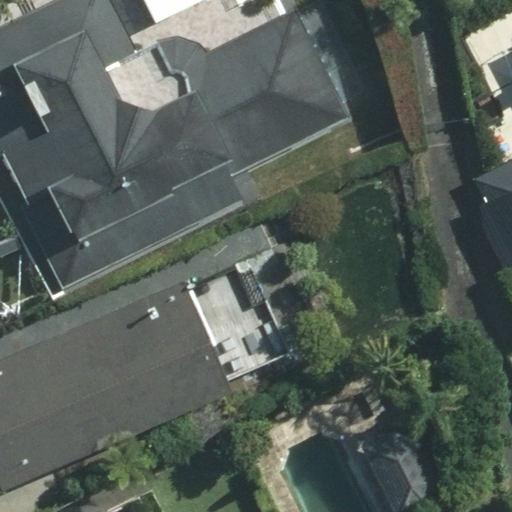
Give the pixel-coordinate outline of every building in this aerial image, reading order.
[(252,193),(239,167),(353,111),(298,0),(290,0),(204,42),(192,17),(141,41),(120,0),(51,0),(0,25),(0,150),(13,144),(45,207),(33,213),(67,283),(252,193)] [(511,158),(471,180),(511,259),(511,158)] [(196,272),(0,353),(0,480),(0,481),(242,380),(196,272)] [(423,417),(373,443),(408,511),(428,511),(462,495),(423,417)] [(129,511),(123,499),(96,511),(129,511)]
